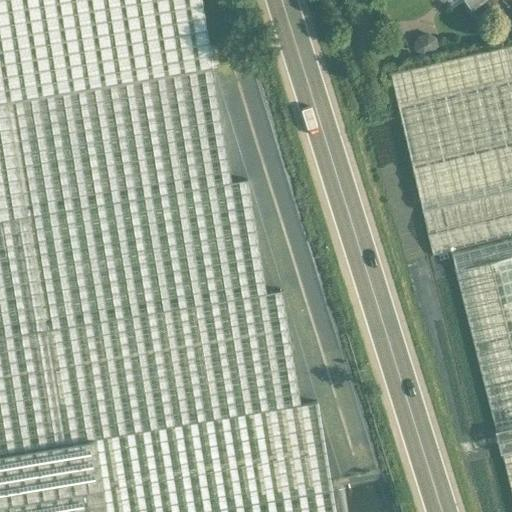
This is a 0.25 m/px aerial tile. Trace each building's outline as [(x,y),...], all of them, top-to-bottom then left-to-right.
[(415,56),(418,53),(421,48),(421,44),(420,39),(417,36),(413,33),(408,33),(403,34),(400,37),(397,41),(397,46),(398,51),(401,54),(406,56),(410,57),(415,56)] [(511,44),(390,73),(422,211),(511,189),(511,44)] [(213,68),(0,102),(0,336),(266,292),(247,179),(231,182),(213,68)] [(511,189),(422,211),(433,256),(451,252),(511,237),(511,189)] [(511,237),(451,252),(455,269),(511,254),(511,427),(495,431),(500,453),(501,453),(511,450),(511,237)] [(511,254),(455,269),(454,269),(495,431),(511,427),(511,254)] [(266,292),(0,336),(0,454),(94,439),(269,410),(301,404),(300,404),(282,290),(266,292)] [(334,511),(316,401),(300,404),(301,404),(269,410),(277,459),(285,511),(334,511)] [(269,410),(94,439),(102,488),(277,459),(269,410)] [(94,439),(0,454),(0,505),(102,488),(94,439)] [(511,450),(501,453),(511,497),(511,450)] [(102,488),(0,505),(0,511),(285,511),(277,459),(102,488)]
